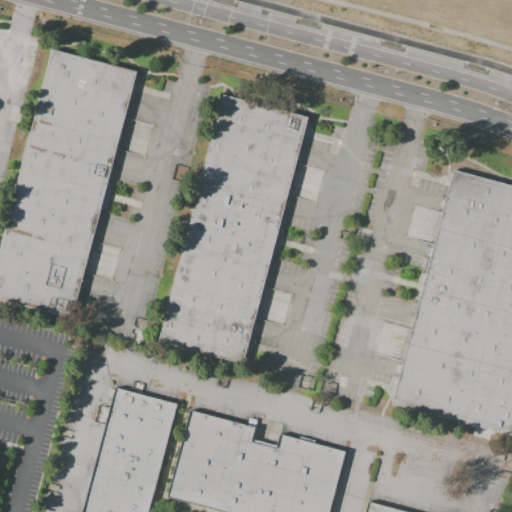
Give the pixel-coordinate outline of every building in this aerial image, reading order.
[(0,254),(0,301),(76,318),(130,68),(44,50),(0,254)] [(161,345),(247,364),(302,114),(216,95),(161,345)] [(395,408),(511,433),(511,185),(446,172),(395,408)] [(82,511),(148,511),(172,402),(110,388),(82,511)] [(166,500),(219,511),(328,511),(343,450),(278,434),(275,446),(250,440),(253,426),(187,410),(166,500)] [(359,511),(406,511),(362,502),(359,511)]
